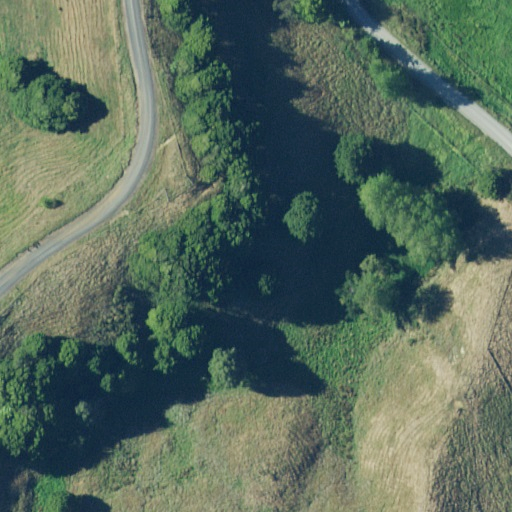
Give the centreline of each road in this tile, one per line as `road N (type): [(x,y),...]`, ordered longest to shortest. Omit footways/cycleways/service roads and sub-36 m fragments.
road 1 (unclassified): [(0,287),(131,192),(164,119),(143,0)]
road 2 (unclassified): [(511,149),(402,56),(355,0)]
